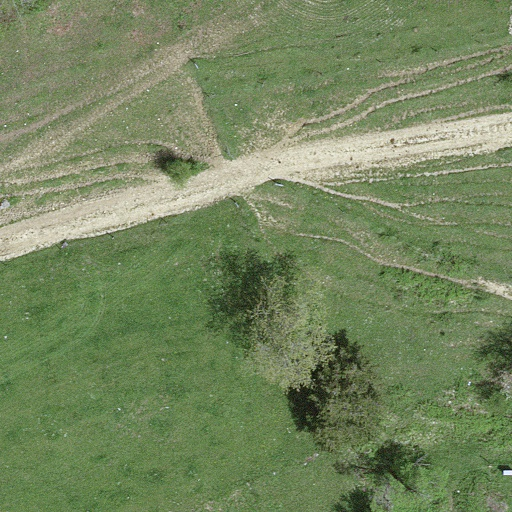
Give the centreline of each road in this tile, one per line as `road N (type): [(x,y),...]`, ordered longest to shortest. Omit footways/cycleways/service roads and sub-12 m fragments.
road 1 (track): [(0,246),(254,169),(511,124)]
road 2 (track): [(254,169),(418,267),(511,304)]
